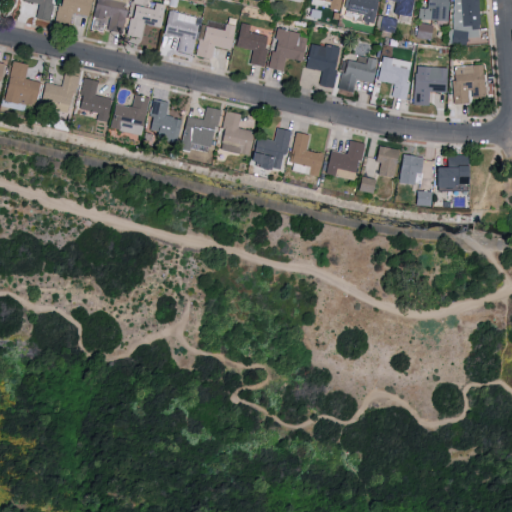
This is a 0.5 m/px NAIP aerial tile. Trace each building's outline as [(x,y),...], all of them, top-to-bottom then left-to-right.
[(20,0),(20,1),(36,4),(33,18),(47,20),(51,0),(20,0)] [(68,24),(70,14),(87,17),(90,0),(58,0),(54,21),(68,24)] [(307,0),(307,4),(320,6),(318,17),(336,20),(337,12),(336,12),(338,0),(307,0)] [(362,15),(360,22),(371,24),(374,0),(344,0),(343,12),(362,15)] [(392,14),(410,16),(411,0),(387,0),(393,1),(392,14)] [(446,0),(424,0),(424,19),(446,20),(446,0)] [(451,0),(451,44),(465,44),(465,37),(477,37),(478,0),(451,0)] [(153,9),(133,4),(126,35),(139,38),(143,23),(160,27),(165,5),(155,2),(153,9)] [(199,18),(169,10),(163,34),(177,37),(174,52),(190,56),(199,18)] [(223,30),(203,26),(197,56),(210,58),(213,46),(229,49),(234,25),(225,23),(223,30)] [(234,47),(250,50),(247,64),(261,66),(267,37),(248,33),(249,25),(239,23),(234,47)] [(276,29),(266,68),(281,72),(284,58),(300,62),(306,36),(276,29)] [(303,67),(320,71),(317,85),(329,88),(338,49),(309,42),(303,67)] [(390,97),(403,100),(410,62),(381,56),(376,80),(393,83),(390,97)] [(353,80),(371,84),(375,59),(366,57),(365,60),(356,59),(356,62),(343,60),(337,90),(350,92),(353,80)] [(482,65),(464,65),(464,58),(451,58),(451,104),(467,104),(467,97),(483,97),(482,65)] [(37,82),(23,79),(26,64),(9,61),(1,101),(33,107),(37,82)] [(412,105),(426,105),(427,91),(444,92),(445,68),(413,66),(412,105)] [(76,77),(62,74),(60,86),(43,82),(37,107),(68,113),(76,77)] [(75,115),(104,122),(109,98),(93,95),(96,81),(83,78),(75,115)] [(146,97),(137,95),(135,107),(112,104),(108,130),(140,134),(146,97)] [(158,139),(174,142),(179,119),(164,116),(166,102),(151,99),(145,129),(159,132),(158,139)] [(219,110),(203,107),(201,119),(184,116),(180,140),(189,142),(190,136),(208,139),(210,126),(216,127),(219,110)] [(216,150),(246,156),(250,131),(235,128),(237,114),(223,111),(216,150)] [(279,171),(286,131),(274,128),(272,140),(253,137),(247,165),(279,171)] [(287,162),(307,167),(305,174),(315,176),(320,154),(303,150),(307,135),(294,132),(287,162)] [(323,175),(352,179),(354,160),(360,161),(362,143),(346,141),(345,153),(326,150),(323,175)] [(375,174),(391,177),(396,149),(376,146),(373,162),(377,163),(375,174)] [(412,184),(413,173),(419,174),(421,157),(400,154),(396,182),(412,184)] [(432,167),(432,191),(463,190),(463,155),(444,155),(444,167),(432,167)] [(372,179),(358,176),(355,190),(370,193),(372,179)] [(412,204),(426,206),(428,192),(414,190),(412,204)]
